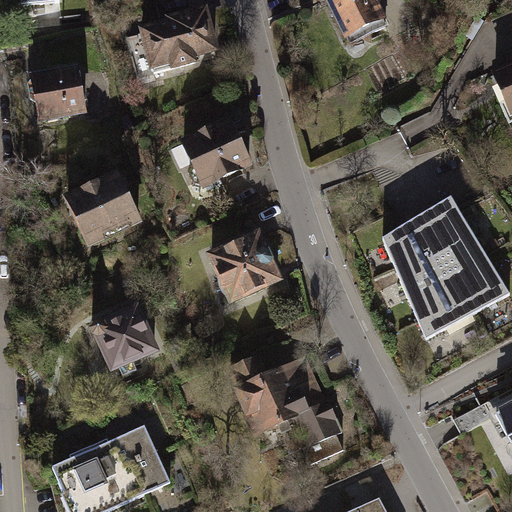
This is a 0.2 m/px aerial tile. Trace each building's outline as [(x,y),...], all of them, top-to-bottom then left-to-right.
[(377,0),(325,0),(344,38),(386,18),(377,0)] [(206,6),(163,17),(165,21),(137,28),(148,69),(168,64),(169,71),(197,64),(195,56),(217,50),(206,6)] [(511,63),(489,74),(511,121),(511,120),(511,63)] [(75,66),(28,74),(37,122),(84,113),(75,66)] [(201,189),(251,165),(228,117),(178,141),(190,165),(182,169),(189,186),(197,182),(201,189)] [(117,168),(60,194),(87,251),(144,225),(117,168)] [(384,239),(427,338),(509,293),(450,200),(384,239)] [(256,228),(207,251),(231,304),(280,281),(256,228)] [(89,321),(88,323),(87,326),(87,330),(88,333),(91,336),(94,337),(109,370),(161,352),(138,302),(100,318),(97,317),(94,317),(92,319),(89,321)] [(256,357),(226,371),(234,388),(238,399),(256,437),(293,421),(305,448),(342,432),(336,420),(346,416),(333,388),(323,393),(306,355),(264,374),(256,357)] [(511,402),(499,410),(511,432),(511,402)] [(147,422),(52,464),(73,511),(108,511),(175,483),(147,422)] [(386,511),(380,498),(347,511),(386,511)]
